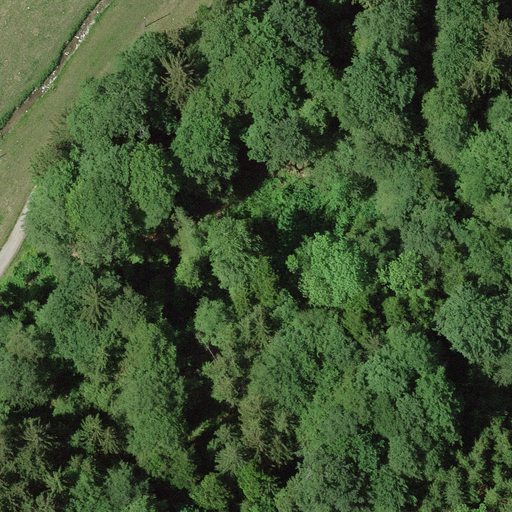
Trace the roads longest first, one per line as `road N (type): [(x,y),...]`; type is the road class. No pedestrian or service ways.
road 1 (unclassified): [(0,265),(52,169),(91,121),(198,43),(242,0)]
road 2 (track): [(312,511),(369,427),(473,323),(511,303)]
